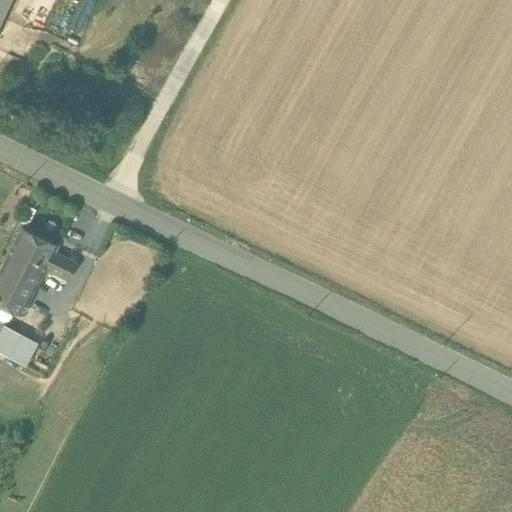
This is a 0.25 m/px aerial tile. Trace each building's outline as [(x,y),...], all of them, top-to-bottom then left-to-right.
[(0,0),(0,25),(11,0),(0,0)] [(48,272),(57,253),(61,245),(24,225),(0,269),(0,304),(23,317),(48,272)] [(153,250),(114,232),(106,250),(145,268),(153,250)] [(57,253),(48,272),(68,283),(79,264),(57,253)] [(36,345),(4,330),(0,337),(0,354),(26,367),(36,345)]
